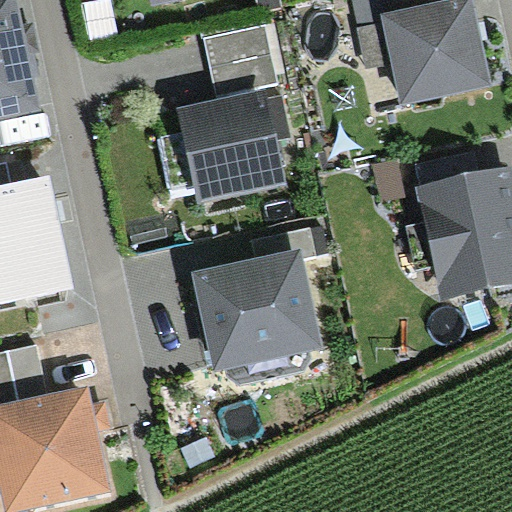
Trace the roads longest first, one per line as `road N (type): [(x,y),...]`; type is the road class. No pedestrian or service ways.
road 1 (residential): [(53,0),(145,416)]
road 2 (track): [(160,511),(511,339)]
